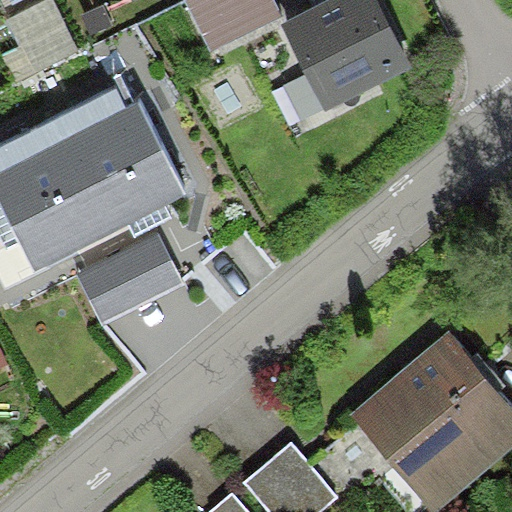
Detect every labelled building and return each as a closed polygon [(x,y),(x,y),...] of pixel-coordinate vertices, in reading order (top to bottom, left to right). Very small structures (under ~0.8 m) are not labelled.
[(42,0),(4,19),(30,73),(85,46),(62,0),(42,0)] [(257,0),(183,0),(196,30),(258,3),(257,0)] [(269,0),(306,73),(387,34),(370,0),(269,0)] [(0,237),(167,162),(120,59),(0,112),(0,237)] [(108,320),(191,279),(167,229),(83,270),(108,320)] [(511,323),(511,308),(482,276),(454,303),(491,342),(511,323)] [(449,322),(357,396),(391,437),(418,471),(510,397),(449,322)] [(337,480),(391,437),(357,396),(304,439),(337,480)] [(292,511),(331,482),(288,428),(240,467),(275,511),(292,511)] [(261,511),(230,473),(206,493),(221,511),(261,511)]
